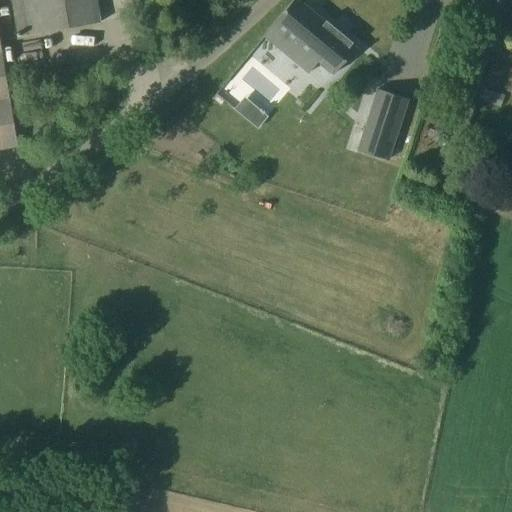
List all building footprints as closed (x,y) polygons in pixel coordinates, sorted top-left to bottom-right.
[(10,0),(17,35),(100,21),(96,0),(10,0)] [(357,46),(300,0),(292,0),(264,35),(309,72),(319,60),(335,73),(357,46)] [(0,147),(17,145),(0,42),(0,147)] [(293,83),(257,49),(220,89),(261,128),(273,115),(268,109),(293,83)] [(486,80),(511,89),(511,68),(493,61),(486,80)] [(389,159),(409,98),(377,88),(357,149),(389,159)]
